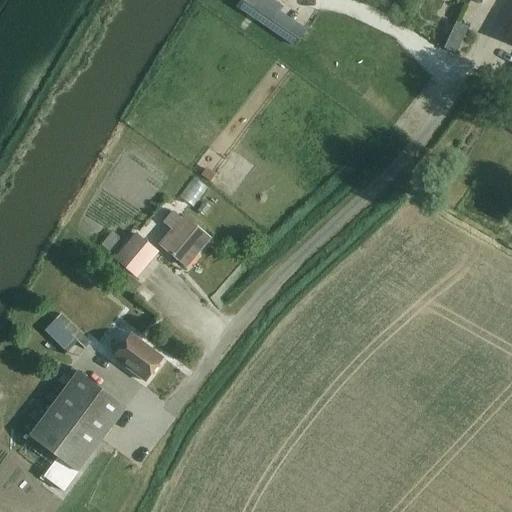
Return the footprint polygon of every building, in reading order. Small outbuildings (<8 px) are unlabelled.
[(269,0),(240,0),(236,8),(295,47),(305,32),(276,13),(280,7),(269,0)] [(457,23),(452,32),(463,37),(468,28),(457,23)] [(212,201),(219,186),(203,179),(196,194),(212,201)] [(185,268),(210,239),(183,217),(181,220),(173,213),(164,223),(172,230),(159,246),(185,268)] [(137,278),(157,254),(136,235),(115,260),(137,278)] [(145,382),(162,359),(130,335),(113,358),(145,382)] [(77,473),(126,408),(78,372),(29,437),(77,473)]
